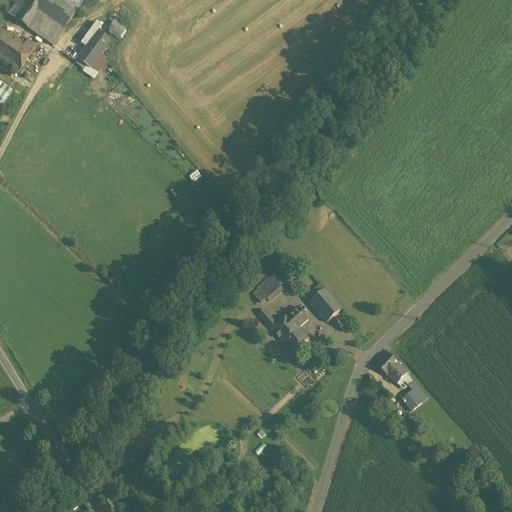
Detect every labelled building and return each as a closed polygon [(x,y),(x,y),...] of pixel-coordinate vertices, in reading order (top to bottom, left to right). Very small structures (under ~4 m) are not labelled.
[(76,14),(56,0),(18,0),(8,15),(53,47),(76,14)] [(56,0),(76,14),(85,0),(56,0)] [(115,24),(110,31),(121,38),(125,31),(115,24)] [(0,57),(13,37),(0,28),(0,57)] [(86,49),(89,52),(98,58),(110,42),(98,33),(86,49)] [(13,37),(0,57),(0,62),(18,74),(37,46),(27,40),(24,44),(13,37)] [(89,52),(81,62),(90,69),(98,58),(89,52)] [(0,86),(0,101),(2,103),(11,92),(1,85),(0,86)] [(286,272),(275,281),(281,287),(291,278),(286,272)] [(271,276),(258,288),(259,290),(266,298),(269,302),(283,289),(281,287),(275,281),(271,276)] [(316,289),(320,294),(325,290),(321,285),(316,289)] [(310,303),(320,294),(316,289),(306,298),(310,303)] [(261,303),(266,298),(259,290),(254,295),(261,303)] [(320,294),(310,303),(328,323),(343,310),(325,290),(320,294)] [(273,330),(293,353),(310,339),(300,328),(309,320),(298,307),(278,326),(265,310),(259,315),(272,330),(273,330)] [(378,367),(388,377),(392,373),(398,367),(388,357),(378,367)] [(398,367),(392,373),(396,377),(398,379),(404,373),(398,367)] [(392,373),(388,377),(392,381),(396,377),(392,373)] [(414,390),(406,397),(416,409),(424,402),(414,390)] [(0,510),(8,501),(0,488),(0,510)]
